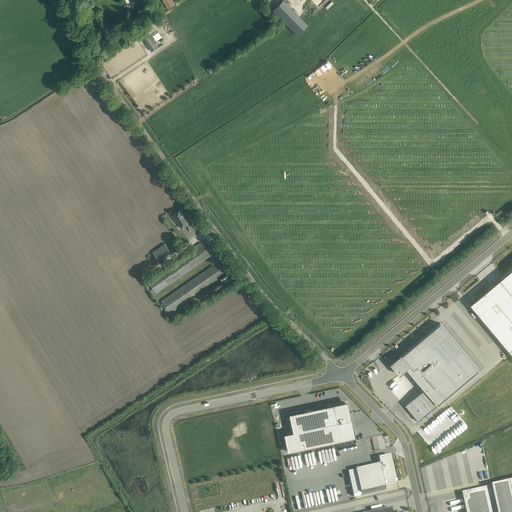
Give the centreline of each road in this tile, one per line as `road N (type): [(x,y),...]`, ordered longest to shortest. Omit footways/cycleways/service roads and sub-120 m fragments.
road 1 (unclassified): [(342,375),(285,318),(167,166),(92,59),(68,0)]
road 2 (unclassified): [(342,375),(511,232)]
road 3 (unclassified): [(167,418),(342,375)]
road 4 (unclassified): [(419,511),(400,436),(342,375)]
road 5 (unknown): [(375,347),(384,361),(444,314),(483,356)]
